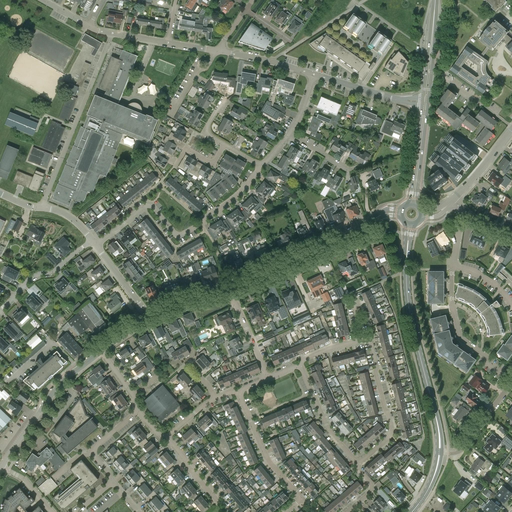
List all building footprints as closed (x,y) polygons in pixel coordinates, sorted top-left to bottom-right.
[(96,1),(93,0),(87,0),(83,9),(87,11),(88,8),(91,9),(96,1)] [(197,6),(194,4),(188,0),(185,4),(186,4),(185,6),(185,8),(186,9),(184,12),(188,12),(193,13),(197,6)] [(220,0),(219,1),(220,3),(217,6),(223,10),(223,9),(227,12),(233,3),(228,0),(220,0)] [(495,12),(499,7),(501,9),(506,2),(504,0),(483,0),(492,7),(491,8),(495,12)] [(276,14),(280,8),(281,6),(276,3),(274,7),(270,4),(267,9),(266,9),(262,13),(267,16),(267,15),(270,17),(273,12),(276,14)] [(113,22),(115,11),(108,10),(106,21),(113,22)] [(115,11),(113,22),(120,24),(122,16),(126,17),(128,11),(122,10),(122,13),(115,11)] [(284,20),(287,21),(291,15),(286,12),(285,14),(281,12),(279,15),(278,14),(276,17),(277,18),(275,20),(276,21),(275,22),(278,24),(279,23),(281,24),(284,20)] [(193,31),(201,32),(202,28),(202,27),(203,25),(202,25),(203,23),(204,19),(204,15),(198,14),(198,18),(199,18),(198,20),(195,20),(194,22),(194,24),(194,26),(193,31)] [(391,41),(366,23),(352,14),(344,26),(342,28),(347,31),(346,31),(349,33),(351,35),(352,34),(372,49),(374,51),(377,53),(377,52),(381,55),(382,54),(391,41)] [(140,24),(148,25),(149,20),(144,20),(145,19),(143,17),(141,17),(140,18),(139,19),(137,19),(136,21),(135,21),(134,26),(137,27),(138,25),(140,25),(140,24)] [(149,20),(148,25),(155,26),(155,28),(158,28),(158,30),(161,30),(162,25),(160,25),(161,23),(164,23),(164,18),(158,17),(157,22),(149,20)] [(190,31),(193,31),(194,26),(194,24),(194,22),(181,20),(180,24),(179,29),(187,30),(187,31),(189,32),(190,31)] [(492,51),(503,39),(505,40),(504,42),(506,44),(506,45),(508,43),(510,44),(506,48),(511,53),(511,52),(511,39),(506,35),(509,32),(498,22),(495,20),(493,23),(490,27),(489,26),(484,33),(479,40),(487,47),(480,56),(475,52),(474,52),(467,46),(459,59),(458,60),(455,63),(455,64),(450,70),(457,75),(458,76),(475,88),(476,88),(476,89),(483,94),(484,93),(487,88),(488,88),(485,86),(486,85),(491,78),(491,77),(490,77),(489,76),(489,75),(488,75),(488,74),(487,73),(487,72),(486,71),(486,70),(486,69),(486,68),(486,67),(486,66),(486,65),(487,64),(487,63),(488,62),(488,61),(482,57),(487,51),(489,48),(492,51)] [(297,29),(299,31),(303,25),(298,21),(297,23),(294,21),(290,27),(290,26),(287,30),(291,32),(294,33),(297,29)] [(207,24),(203,23),(202,25),(203,25),(202,27),(202,28),(201,32),(203,33),(203,34),(206,35),(205,39),(210,40),(211,28),(207,28),(207,24)] [(263,51),(265,48),(271,39),(250,24),(238,42),(263,51)] [(94,57),(97,50),(101,43),(84,34),(80,41),(94,48),(90,55),(94,57)] [(330,53),(358,73),(366,62),(326,34),(325,35),(324,34),(309,44),(310,46),(311,47),(313,49),(314,49),(315,50),(317,51),(318,52),(319,53),(320,53),(322,54),(324,54),(326,54),(323,52),(324,51),(329,54),(330,53)] [(27,49),(66,71),(69,66),(75,69),(82,56),(74,51),(71,57),(35,36),(27,49)] [(141,109),(141,108),(140,108),(140,107),(140,106),(139,106),(139,105),(138,105),(137,104),(136,103),(135,103),(134,103),(133,103),(132,103),(131,103),(130,103),(129,104),(128,105),(127,105),(127,106),(126,107),(125,108),(117,105),(137,56),(122,50),(118,60),(111,57),(98,88),(105,91),(104,95),(96,92),(95,96),(94,95),(86,115),(87,115),(82,127),(80,127),(52,196),(53,196),(51,199),(69,206),(72,199),(80,203),(83,202),(87,192),(91,194),(99,175),(105,177),(123,134),(149,145),(154,132),(153,132),(157,121),(153,119),(154,118),(145,115),(145,116),(141,114),(141,113),(141,112),(141,111),(141,110),(141,109)] [(399,75),(403,77),(408,63),(398,52),(395,54),(393,53),(384,68),(398,77),(399,75)] [(81,88),(90,65),(84,63),(75,85),(68,83),(66,90),(64,89),(63,91),(75,96),(76,93),(77,93),(78,90),(77,90),(78,87),(81,88)] [(228,88),(228,87),(233,88),(235,79),(230,78),(226,78),(226,74),(222,74),(221,74),(213,73),(212,80),(215,81),(215,82),(219,82),(225,82),(224,88),(228,88)] [(247,74),(241,73),(240,83),(237,83),(235,93),(240,94),(242,84),(245,84),(246,80),(253,82),(254,75),(247,73),(247,74)] [(258,84),(255,83),(254,92),(261,93),(262,88),(269,89),(270,86),(269,86),(271,79),(267,78),(266,79),(259,78),(258,84)] [(272,87),(268,101),(267,102),(273,103),(276,95),(282,96),(283,93),(290,96),(293,85),(277,81),(275,87),(272,87)] [(208,90),(211,91),(214,86),(208,82),(204,87),(208,90)] [(467,109),(464,112),(460,109),(455,115),(446,108),(456,96),(448,90),(440,101),(443,103),(436,112),(452,125),(451,126),(456,130),(457,129),(458,130),(463,124),(474,132),(481,122),(487,127),(477,140),(484,146),(493,134),(490,132),(497,123),(481,110),(476,117),(470,112),(470,111),(467,109)] [(212,98),(211,97),(213,94),(207,91),(205,94),(203,97),(200,95),(199,98),(209,104),(212,98)] [(283,93),(282,96),(281,100),(282,103),(291,106),(294,97),(290,96),(283,93)] [(67,122),(77,99),(67,95),(58,118),(67,122)] [(209,104),(199,98),(198,100),(200,102),(198,106),(205,110),(209,104)] [(321,116),(333,121),(338,123),(341,116),(336,114),(340,106),(321,98),(317,107),(323,110),(321,116)] [(267,102),(268,101),(266,101),(260,111),(276,121),(278,117),(282,119),(284,115),(285,110),(284,108),(273,104),(273,103),(267,102)] [(345,106),(341,116),(346,118),(347,114),(352,116),(356,107),(349,104),(348,107),(345,106)] [(239,112),(233,108),(229,114),(237,119),(238,116),(243,118),(247,112),(241,109),(239,112)] [(376,117),(376,116),(361,109),(356,120),(356,121),(356,122),(356,123),(357,124),(359,125),(378,124),(379,124),(380,124),(380,123),(381,123),(381,122),(381,121),(381,120),(380,119),(379,118),(376,117)] [(190,113),(189,115),(199,121),(202,115),(195,111),(193,114),(190,113)] [(32,136),(38,120),(29,117),(27,120),(9,113),(4,125),(32,136)] [(197,123),(199,121),(189,115),(186,114),(184,117),(189,120),(188,123),(195,127),(196,127),(198,124),(197,123)] [(332,125),(333,121),(321,116),(317,115),(316,118),(313,117),(310,124),(318,127),(320,120),(332,125)] [(222,121),(220,124),(230,130),(232,128),(229,126),(231,122),(223,118),(222,118),(221,120),(222,121)] [(50,124),(41,148),(55,153),(63,132),(65,128),(60,126),(61,125),(60,125),(55,123),(52,121),(51,121),(50,124)] [(381,132),(389,135),(390,132),(393,133),(400,135),(402,130),(403,130),(405,127),(404,126),(404,125),(394,121),(392,124),(386,121),(381,132)] [(175,132),(184,137),(185,134),(186,132),(181,129),(183,126),(176,122),(172,130),(175,132)] [(272,127),(266,123),(263,129),(261,129),(259,133),(265,136),(265,135),(273,140),(276,134),(270,130),(272,127)] [(230,130),(220,124),(216,130),(224,134),(226,131),(229,132),(230,130)] [(318,127),(310,124),(307,131),(315,134),(318,127)] [(184,137),(175,132),(174,134),(171,132),(168,137),(166,136),(174,141),(176,138),(181,141),(182,139),(184,137)] [(431,160),(427,165),(436,172),(428,178),(432,184),(431,185),(435,191),(447,181),(445,179),(450,175),(458,182),(478,156),(449,134),(429,159),(431,160)] [(239,135),(236,140),(242,144),(245,138),(239,135)] [(174,141),(166,136),(163,141),(166,143),(165,145),(174,151),(175,148),(176,146),(171,143),(173,140),(174,141)] [(330,149),(336,152),(340,145),(337,143),(338,140),(333,137),(330,143),(333,144),(330,149)] [(254,141),(253,143),(263,149),(267,143),(259,139),(257,142),(254,141)] [(263,149),(253,143),(251,146),(254,147),(252,151),(250,155),(255,158),(257,154),(260,155),(263,149)] [(399,152),(401,147),(392,143),(390,148),(399,152)] [(344,147),(340,145),(336,152),(342,156),(345,152),(347,153),(349,151),(351,147),(346,144),(344,147)] [(174,151),(165,145),(164,148),(160,146),(157,151),(164,155),(166,152),(171,155),(172,153),(174,151)] [(349,157),(355,161),(359,153),(356,151),(357,148),(352,145),(351,147),(349,151),(351,152),(349,157)] [(0,177),(6,180),(18,150),(7,146),(0,161),(0,177)] [(52,155),(33,147),(27,161),(47,169),(52,155)] [(149,149),(145,151),(148,157),(153,148),(150,147),(149,149)] [(291,147),(288,152),(296,157),(299,151),(301,153),(303,150),(298,147),(296,150),(291,147)] [(164,155),(157,151),(155,156),(158,158),(155,163),(164,168),(167,163),(166,162),(167,161),(162,158),(164,155)] [(285,157),(291,161),(293,162),(296,157),(288,152),(285,157)] [(363,155),(359,153),(355,161),(361,164),(363,160),(366,161),(369,155),(364,152),(363,155)] [(212,177),(208,184),(206,188),(208,191),(206,192),(213,202),(237,183),(234,179),(235,176),(238,177),(245,164),(237,159),(236,161),(225,155),(217,168),(223,171),(219,177),(219,176),(214,173),(212,177)] [(283,156),(280,161),(288,166),(291,161),(285,157),(283,156)] [(188,168),(193,159),(190,158),(188,157),(185,162),(182,160),(178,167),(183,170),(185,166),(188,168)] [(188,173),(193,175),(197,169),(194,167),(197,162),(195,161),(193,159),(188,168),(190,169),(188,173)] [(509,163),(505,159),(498,167),(503,171),(509,163)] [(308,166),(305,164),(302,170),(308,174),(310,175),(314,175),(315,171),(314,170),(318,163),(312,160),(308,166)] [(288,166),(280,161),(277,167),(285,171),(288,166)] [(202,176),(207,168),(205,166),(204,167),(202,165),(200,171),(197,169),(193,175),(198,178),(200,175),(202,176)] [(203,181),(208,184),(212,177),(209,176),(212,171),(210,170),(210,169),(207,168),(202,176),(200,180),(203,181)] [(318,171),(317,173),(313,179),(320,182),(321,181),(325,184),(327,181),(325,180),(329,172),(323,168),(321,173),(318,171)] [(382,176),(379,168),(372,172),(375,179),(382,176)] [(34,173),(32,177),(17,171),(12,182),(28,188),(37,192),(44,174),(35,171),(34,174),(34,173)] [(286,178),(276,172),(275,174),(270,171),(267,177),(275,182),(277,179),(284,182),(286,178)] [(147,172),(145,174),(152,183),(157,179),(152,172),(149,175),(147,172)] [(503,181),(493,173),(487,180),(498,188),(501,184),(502,184),(502,185),(505,188),(509,184),(504,180),(503,181)] [(146,178),(143,180),(149,187),(153,183),(152,183),(145,174),(144,175),(146,178)] [(332,182),(329,180),(326,186),(332,190),(334,186),(337,187),(342,179),(336,176),(332,182)] [(359,184),(356,176),(350,178),(351,182),(348,183),(351,192),(357,190),(356,184),(359,184)] [(170,187),(177,179),(176,177),(174,180),(170,177),(165,183),(170,187)] [(138,179),(137,180),(144,190),(149,187),(143,180),(140,182),(138,179)] [(179,180),(177,179),(170,187),(169,188),(173,191),(179,185),(177,183),(179,180)] [(137,184),(135,186),(140,193),(144,190),(137,180),(135,182),(137,184)] [(376,184),(374,180),(365,184),(365,185),(366,187),(367,188),(368,187),(370,192),(379,188),(377,183),(376,184)] [(274,190),(276,188),(270,183),(268,186),(264,182),(259,187),(267,194),(270,196),(274,191),(274,190)] [(177,195),(185,186),(184,184),(181,187),(179,185),(173,191),(177,195)] [(130,186),(128,187),(136,197),(140,193),(135,186),(132,189),(130,186)] [(187,187),(185,186),(177,195),(181,198),(187,192),(185,189),(187,187)] [(129,191),(126,193),(132,200),(136,197),(128,187),(127,188),(129,191)] [(263,199),(267,194),(259,187),(255,193),(259,196),(258,198),(263,203),(265,201),(263,199)] [(486,201),(488,198),(487,198),(489,196),(492,198),(494,195),(489,190),(484,196),(482,193),(479,197),(477,195),(475,196),(472,199),(472,201),(476,204),(478,204),(479,201),(483,204),(484,204),(485,204),(486,203),(486,202),(486,201)] [(186,202),(194,193),(192,191),(190,194),(187,192),(181,198),(186,202)] [(121,193),(120,194),(128,204),(132,200),(126,193),(124,195),(121,193)] [(195,194),(194,193),(186,202),(190,206),(196,199),(193,197),(195,194)] [(128,204),(120,194),(118,195),(120,198),(118,200),(123,207),(128,204)] [(246,202),(253,209),(256,206),(258,208),(262,205),(257,199),(255,201),(251,197),(246,202)] [(507,205),(508,206),(510,199),(506,197),(503,204),(500,203),(498,208),(493,206),(490,213),(498,216),(501,210),(504,211),(507,205)] [(194,209),(202,200),(200,199),(198,201),(196,199),(190,206),(194,209)] [(203,201),(202,200),(194,209),(198,213),(204,206),(201,204),(203,201)] [(245,210),(243,212),(248,218),(252,214),(250,212),(253,209),(246,202),(241,206),(245,210)] [(110,207),(112,209),(117,215),(121,212),(116,206),(114,203),(110,207)] [(347,205),(349,209),(346,210),(350,219),(354,217),(359,215),(357,210),(358,210),(356,205),(352,207),(352,206),(351,207),(350,203),(347,205)] [(324,210),(329,224),(335,222),(336,224),(344,220),(343,217),(344,216),(342,212),(341,212),(340,209),(335,211),(333,207),(324,210)] [(112,209),(107,212),(112,219),(117,215),(112,209)] [(248,218),(243,212),(240,214),(237,210),(232,213),(237,222),(241,219),(243,222),(248,218)] [(300,221),(303,227),(296,230),(300,238),(301,237),(301,238),(304,237),(303,236),(309,234),(312,233),(302,210),(298,212),(302,220),(300,221)] [(107,212),(103,216),(108,222),(112,219),(107,212)] [(108,222),(103,216),(101,213),(97,216),(97,217),(98,218),(104,226),(108,222)] [(239,224),(237,222),(232,213),(226,217),(229,222),(227,224),(232,231),(235,229),(234,228),(239,224)] [(316,217),(318,221),(314,222),(318,232),(326,228),(322,219),(320,215),(316,217)] [(94,222),(100,229),(101,228),(104,226),(98,218),(97,217),(94,220),(94,222)] [(11,229),(18,233),(23,223),(17,219),(11,229)] [(139,229),(140,231),(150,223),(146,219),(140,224),(142,227),(139,229)] [(215,224),(220,232),(224,230),(225,233),(230,230),(226,223),(223,225),(220,220),(215,224)] [(95,233),(100,229),(94,222),(90,225),(88,223),(85,225),(90,230),(92,229),(95,233)] [(144,230),(146,233),(153,227),(150,223),(140,231),(141,232),(144,230)] [(220,232),(215,224),(209,227),(212,232),(209,234),(213,240),(218,237),(216,235),(220,232)] [(42,243),(40,242),(45,234),(35,229),(35,227),(31,225),(26,235),(37,240),(35,243),(40,246),(42,243)] [(146,238),(147,239),(156,231),(153,227),(146,233),(148,235),(146,238)] [(123,235),(125,237),(121,240),(125,245),(129,242),(134,238),(129,231),(123,235)] [(151,239),(153,241),(160,236),(156,231),(147,239),(148,241),(151,239)] [(473,234),(472,233),(470,237),(471,238),(470,241),(469,242),(470,242),(483,247),(484,247),(487,238),(474,232),(473,232),(473,233),(473,234)] [(281,246),(281,247),(284,246),(283,245),(290,242),(288,237),(286,238),(285,234),(280,236),(282,240),(277,242),(280,247),(281,246)] [(152,246),(154,248),(163,240),(160,236),(153,241),(155,244),(152,246)] [(63,239),(62,238),(59,241),(59,242),(57,244),(58,245),(58,248),(57,249),(64,256),(70,251),(67,248),(67,246),(69,244),(66,241),(67,241),(65,238),(64,239),(63,238),(63,239)] [(435,238),(426,242),(427,244),(426,244),(426,245),(427,244),(431,253),(430,253),(431,254),(433,257),(432,257),(433,258),(440,254),(439,254),(446,250),(444,247),(442,248),(435,238)] [(195,242),(199,249),(202,248),(204,251),(206,250),(200,239),(195,242)] [(158,247),(160,250),(167,244),(163,240),(154,248),(155,249),(158,247)] [(112,253),(116,250),(119,255),(124,251),(116,241),(113,243),(113,242),(107,247),(112,253)] [(196,251),(199,249),(195,242),(190,244),(196,255),(198,254),(196,251)] [(159,255),(160,256),(169,249),(170,248),(167,244),(160,250),(162,252),(159,255)] [(196,255),(190,244),(185,247),(190,255),(193,253),(194,256),(196,255)] [(265,244),(260,246),(259,245),(257,246),(258,247),(263,259),(265,258),(267,257),(270,255),(267,247),(265,244)] [(504,258),(505,259),(510,250),(499,244),(494,253),(501,256),(498,260),(502,262),(504,258)] [(372,249),(376,257),(377,257),(378,260),(383,258),(382,254),(384,253),(381,245),(372,249)] [(187,257),(190,255),(185,247),(181,250),(187,261),(188,260),(187,257)] [(263,259),(258,247),(255,248),(257,252),(255,253),(258,261),(259,260),(259,261),(262,260),(261,259),(263,259)] [(169,249),(160,256),(162,258),(164,255),(167,259),(173,254),(169,249)] [(187,261),(181,250),(176,253),(180,261),(183,258),(185,262),(187,261)] [(244,267),(241,259),(237,251),(233,253),(233,254),(236,261),(234,262),(231,255),(227,256),(223,258),(226,263),(229,262),(231,265),(235,263),(238,270),(244,267)] [(256,262),(257,261),(252,251),(248,253),(249,256),(246,257),(249,265),(254,263),(255,263),(257,262),(256,262)] [(368,271),(376,268),(373,261),(368,263),(364,255),(363,254),(361,255),(361,254),(356,256),(361,266),(364,265),(366,268),(367,268),(368,271)] [(83,257),(77,261),(84,270),(87,268),(86,268),(94,262),(93,260),(94,259),(93,259),(93,258),(92,257),(91,257),(90,256),(85,260),(83,257)] [(345,263),(338,265),(342,274),(346,272),(346,273),(347,272),(348,277),(357,273),(354,266),(352,267),(351,265),(354,264),(351,258),(348,260),(347,261),(348,263),(345,264),(345,263)] [(124,271),(132,264),(135,262),(132,259),(131,260),(130,260),(126,263),(122,266),(124,268),(123,269),(124,271)] [(128,274),(138,266),(135,262),(132,264),(124,271),(124,272),(125,272),(125,273),(126,272),(128,274)] [(128,277),(130,279),(140,271),(141,270),(138,266),(128,274),(129,276),(128,277)] [(217,277),(214,268),(213,268),(212,266),(207,268),(207,270),(201,272),(204,281),(208,280),(209,281),(213,279),(213,278),(217,277)] [(4,274),(2,279),(8,283),(11,278),(12,278),(15,280),(15,279),(16,280),(18,276),(17,276),(18,273),(8,267),(7,268),(4,274)] [(92,269),(86,273),(90,278),(93,276),(95,279),(103,273),(102,272),(102,271),(102,270),(101,269),(100,269),(99,268),(94,272),(92,269)] [(381,277),(386,275),(382,268),(378,270),(381,277)] [(511,277),(508,273),(502,269),(501,271),(500,271),(506,275),(509,279),(511,282),(511,277)] [(140,271),(130,279),(130,280),(131,281),(132,280),(134,282),(138,279),(139,282),(143,279),(141,276),(143,275),(143,274),(141,271),(140,271)] [(443,304),(443,297),(447,297),(447,294),(443,294),(443,282),(447,282),(447,279),(443,279),(443,272),(428,272),(428,276),(429,276),(429,280),(428,280),(428,284),(429,284),(429,292),(428,292),(428,299),(429,299),(429,304),(443,304)] [(506,280),(502,276),(499,273),(498,274),(497,276),(500,279),(504,282),(506,280)] [(198,285),(195,276),(184,280),(187,288),(194,285),(194,287),(198,285)] [(319,276),(306,282),(314,299),(318,297),(317,294),(318,293),(317,290),(323,287),(321,282),(322,281),(319,276)] [(56,290),(61,295),(61,294),(64,291),(63,289),(68,284),(63,279),(58,284),(57,283),(55,285),(55,286),(55,287),(57,289),(57,290),(56,290)] [(102,288),(104,292),(112,286),(108,280),(103,284),(101,281),(95,285),(99,290),(102,288)] [(175,283),(172,285),(175,294),(181,292),(179,287),(182,286),(180,280),(175,282),(175,283)] [(175,294),(172,285),(168,286),(167,284),(162,286),(165,293),(167,291),(169,296),(175,294)] [(159,299),(153,286),(144,290),(147,295),(146,296),(148,300),(149,300),(150,303),(154,302),(157,301),(157,300),(159,299)] [(477,309),(480,313),(482,316),(483,316),(485,318),(486,321),(485,321),(487,324),(488,327),(489,329),(490,332),(489,332),(489,336),(491,335),(494,337),(495,335),(502,334),(500,327),(498,319),(495,312),(490,306),(485,300),(479,295),(473,291),(466,288),(458,286),(455,298),(459,299),(459,298),(462,299),(464,300),(464,301),(467,302),(470,304),(470,303),(472,305),(475,306),(474,307),(477,309)] [(339,287),(332,291),(336,300),(343,296),(339,287)] [(289,292),(289,291),(288,290),(281,293),(287,306),(286,306),(287,308),(288,308),(289,309),(295,307),(301,304),(296,293),(294,293),(293,294),(292,292),(292,291),(291,292),(290,292),(289,293),(289,292)] [(361,294),(363,299),(371,295),(369,290),(361,294)] [(327,292),(321,295),(324,303),(324,302),(326,307),(333,304),(331,299),(327,292)] [(92,293),(88,296),(92,302),(97,299),(92,293)] [(109,297),(112,302),(107,306),(111,312),(121,304),(117,300),(119,299),(114,293),(109,297)] [(373,301),(371,295),(363,299),(365,304),(373,301)] [(41,307),(44,305),(38,299),(36,301),(32,297),(31,297),(30,297),(28,299),(28,300),(26,302),(36,312),(37,312),(40,308),(41,307)] [(277,310),(281,320),(288,316),(287,313),(284,306),(279,308),(274,297),(264,301),(265,301),(264,302),(267,308),(268,308),(270,313),(277,310)] [(367,309),(375,306),(373,301),(365,304),(367,309)] [(78,302),(71,308),(74,311),(81,305),(78,302)] [(90,303),(82,309),(95,326),(96,324),(99,328),(96,331),(99,335),(108,328),(100,317),(101,317),(90,303)] [(252,306),(246,309),(251,320),(255,318),(258,324),(264,321),(262,315),(258,306),(253,308),(252,306)] [(370,314),(378,310),(375,306),(367,309),(370,314)] [(14,317),(19,323),(27,315),(30,318),(33,316),(27,311),(25,313),(22,309),(17,314),(16,312),(13,315),(14,317)] [(96,337),(99,335),(96,331),(99,328),(96,324),(95,326),(82,309),(68,322),(72,327),(74,326),(84,339),(79,343),(84,350),(97,339),(96,337)] [(380,315),(378,310),(370,314),(372,319),(380,315)] [(186,325),(194,321),(190,313),(182,317),(186,325)] [(227,313),(217,318),(220,326),(221,325),(225,334),(234,331),(230,322),(231,321),(227,313)] [(374,324),(382,321),(385,319),(382,314),(380,315),(372,319),(374,324)] [(49,315),(41,323),(44,326),(51,318),(49,315)] [(438,349),(442,355),(448,359),(449,358),(451,360),(451,361),(454,364),(455,363),(458,365),(457,366),(461,368),(461,367),(464,369),(463,370),(467,372),(476,360),(470,357),(472,353),(470,352),(468,355),(458,347),(460,344),(458,343),(455,346),(452,344),(451,340),(455,339),(454,336),(451,337),(448,325),(451,324),(451,321),(447,322),(445,316),(432,319),(433,323),(432,324),(434,331),(435,331),(436,334),(435,335),(436,339),(437,338),(437,342),(436,342),(438,349)] [(294,326),(305,321),(304,318),(299,320),(298,317),(293,319),(293,318),(292,318),(293,319),(291,320),(294,326)] [(181,333),(184,331),(182,325),(178,326),(175,320),(167,324),(171,332),(179,329),(181,333)] [(70,328),(66,323),(62,328),(66,332),(70,328)] [(9,326),(8,325),(5,327),(6,329),(4,330),(12,339),(15,336),(18,340),(24,335),(16,327),(14,329),(9,325),(9,326)] [(168,344),(172,342),(170,337),(167,331),(163,333),(160,327),(153,331),(157,339),(164,335),(168,344)] [(36,328),(26,336),(28,339),(38,330),(36,328)] [(337,332),(338,338),(349,335),(347,329),(337,332)] [(272,332),(262,336),(264,340),(274,335),(273,332),(272,332)] [(74,359),(83,351),(66,333),(58,341),(74,359)] [(319,333),(314,335),(318,346),(323,343),(320,335),(319,333)] [(320,335),(323,343),(328,341),(325,333),(320,335)] [(32,349),(41,340),(36,335),(27,343),(32,349)] [(143,347),(150,343),(153,347),(156,345),(153,339),(149,341),(146,335),(138,339),(143,347)] [(318,346),(314,335),(309,337),(313,348),(318,346)] [(511,336),(506,344),(507,345),(505,346),(503,345),(498,352),(501,355),(507,360),(511,353),(511,336)] [(228,351),(229,353),(231,357),(238,353),(236,350),(242,347),(238,337),(228,342),(230,346),(228,347),(230,350),(228,351)] [(304,340),(305,342),(308,350),(314,348),(313,348),(309,337),(304,340)] [(8,346),(0,338),(0,348),(0,349),(3,353),(4,353),(7,350),(6,348),(8,346)] [(189,354),(187,350),(192,346),(188,339),(185,341),(182,343),(185,347),(180,349),(184,357),(189,354)] [(20,361),(23,364),(46,344),(43,341),(20,361)] [(303,353),(308,350),(305,342),(300,345),(303,353)] [(290,349),(294,357),(299,355),(295,347),(294,345),(293,344),(291,345),(290,347),(291,348),(290,349)] [(300,345),(295,347),(299,355),(303,353),(300,345)] [(136,351),(139,354),(143,351),(139,346),(132,351),(130,349),(127,351),(126,349),(119,353),(122,358),(129,354),(130,355),(136,351)] [(179,360),(184,357),(180,349),(175,352),(172,347),(168,349),(169,350),(165,352),(167,355),(170,360),(173,358),(174,360),(177,358),(179,360)] [(290,349),(285,351),(289,359),(294,357),(290,349)] [(195,361),(199,366),(206,359),(202,355),(206,352),(204,350),(198,354),(200,357),(195,361)] [(57,351),(56,352),(52,356),(53,357),(30,378),(28,376),(23,381),(32,388),(33,387),(35,389),(37,387),(38,388),(39,387),(38,386),(39,385),(40,386),(43,383),(42,382),(44,381),(45,382),(48,379),(47,378),(52,375),(55,373),(54,372),(56,370),(57,371),(60,369),(59,368),(61,366),(62,367),(62,366),(64,363),(63,362),(65,361),(66,362),(67,361),(60,356),(61,356),(57,351)] [(275,355),(279,363),(284,361),(280,353),(279,351),(274,353),(275,355)] [(284,361),(289,359),(285,351),(280,353),(284,361)] [(274,366),(279,363),(275,355),(270,358),(274,366)] [(144,374),(154,367),(146,357),(141,361),(142,363),(133,369),(137,375),(142,371),(144,374)] [(14,359),(9,364),(12,367),(18,363),(14,359)] [(210,364),(206,359),(199,366),(203,370),(208,366),(210,368),(215,363),(213,361),(210,364)] [(255,361),(250,364),(255,374),(260,372),(255,361)] [(250,376),(255,374),(250,364),(250,363),(245,365),(245,366),(250,376)] [(310,368),(312,373),(319,370),(322,369),(320,364),(310,368)] [(96,384),(101,379),(99,376),(104,372),(99,366),(92,371),(94,374),(87,379),(93,386),(96,384)] [(240,368),(245,378),(250,376),(245,366),(240,368)] [(240,380),(245,378),(240,368),(236,370),(237,372),(240,380)] [(320,373),(319,370),(312,373),(311,374),(313,379),(321,375),(323,374),(322,372),(320,373)] [(230,385),(235,382),(232,374),(230,372),(225,374),(227,377),(230,385)] [(237,372),(232,374),(235,382),(240,380),(237,372)] [(176,379),(180,383),(187,377),(183,373),(177,377),(175,375),(169,380),(172,383),(176,379)] [(313,379),(315,384),(323,380),(321,375),(313,379)] [(489,388),(486,386),(486,385),(481,380),(475,375),(468,383),(475,388),(481,392),(481,391),(484,394),(489,388)] [(191,382),(187,377),(180,383),(183,388),(180,391),(182,393),(184,392),(187,389),(185,386),(191,382)] [(227,377),(222,379),(225,387),(230,385),(227,377)] [(99,385),(103,390),(112,383),(108,378),(103,382),(102,379),(101,379),(96,384),(97,386),(99,385)] [(220,389),(225,387),(222,379),(217,381),(220,389)] [(315,384),(318,389),(328,384),(325,379),(323,380),(315,384)] [(116,389),(112,383),(103,390),(106,395),(105,396),(107,399),(113,395),(111,392),(116,389)] [(318,389),(320,394),(330,389),(328,384),(318,389)] [(467,392),(470,388),(464,384),(461,388),(467,392)] [(142,402),(159,422),(179,405),(162,385),(142,402)] [(189,391),(193,396),(200,390),(196,385),(191,390),(189,387),(187,389),(184,392),(186,394),(189,391)] [(320,394),(322,398),(330,395),(332,394),(330,389),(320,394)] [(11,420),(11,419),(0,409),(0,406),(0,400),(2,398),(5,401),(10,396),(4,390),(2,392),(0,390),(0,431),(2,433),(8,427),(6,425),(11,420)] [(200,390),(193,396),(191,397),(195,402),(193,403),(195,406),(201,401),(199,399),(204,394),(200,390)] [(19,400),(19,399),(25,403),(30,397),(24,392),(23,393),(21,392),(20,394),(18,393),(15,397),(19,400)] [(113,400),(116,405),(124,399),(120,394),(117,397),(115,394),(110,398),(111,401),(113,400)] [(322,398),(324,403),(332,400),(330,395),(322,398)] [(477,403),(478,402),(475,399),(476,398),(473,395),(472,396),(470,395),(468,397),(468,396),(465,399),(466,400),(465,401),(468,403),(468,404),(472,407),(473,406),(474,407),(475,406),(476,406),(478,404),(477,403)] [(456,405),(459,401),(455,397),(451,402),(456,405)] [(66,416),(60,424),(54,432),(55,432),(53,434),(58,443),(57,444),(57,445),(61,440),(63,442),(57,447),(63,454),(66,451),(67,452),(97,427),(92,422),(93,420),(92,418),(92,417),(91,418),(85,415),(80,399),(66,417),(66,416)] [(127,404),(124,399),(116,405),(119,409),(118,410),(120,413),(126,409),(124,406),(127,404)] [(300,402),(303,410),(307,409),(308,412),(311,410),(310,407),(309,408),(305,400),(300,402)] [(324,403),(326,408),(334,405),(337,404),(336,402),(333,403),(332,400),(324,403)] [(12,412),(16,416),(22,408),(17,404),(17,405),(12,402),(8,407),(13,411),(12,412)] [(225,411),(228,410),(235,407),(233,402),(223,406),(225,411)] [(300,402),(295,404),(298,412),(303,410),(300,402)] [(294,415),(298,412),(295,404),(290,406),(294,415)] [(337,404),(334,405),(326,408),(329,414),(339,409),(337,404)] [(468,411),(467,411),(469,408),(464,404),(453,418),(458,422),(461,419),(462,420),(468,411)] [(236,406),(235,407),(228,410),(230,415),(238,411),(236,406)] [(281,410),(275,413),(279,421),(283,419),(284,420),(289,418),(289,417),(294,415),(290,406),(284,409),(281,410)] [(230,415),(232,420),(240,416),(238,411),(230,415)] [(330,419),(334,423),(343,415),(340,411),(338,412),(330,419)] [(275,413),(270,415),(274,423),(279,421),(275,413)] [(206,415),(201,419),(207,426),(212,423),(215,426),(217,424),(213,419),(210,421),(206,415)] [(269,425),(274,423),(270,415),(265,417),(269,425)] [(345,417),(343,415),(334,423),(338,427),(345,421),(343,419),(345,417)] [(242,421),(240,416),(232,420),(235,425),(242,421)] [(260,419),(261,422),(263,427),(264,427),(269,425),(265,417),(260,419)] [(203,430),(207,426),(201,419),(197,423),(201,429),(199,431),(204,436),(206,434),(203,430)] [(235,425),(237,430),(245,426),(242,421),(235,425)] [(338,427),(341,431),(348,425),(345,421),(338,427)] [(307,434),(309,432),(316,426),(312,422),(309,425),(308,423),(301,427),(307,434)] [(378,423),(374,427),(374,428),(379,434),(384,430),(378,423)] [(352,429),(348,425),(341,431),(345,435),(352,429)] [(247,431),(245,426),(237,430),(239,435),(244,432),(247,431)] [(309,432),(313,436),(319,430),(316,426),(309,432)] [(139,428),(137,429),(136,430),(134,428),(133,427),(127,432),(130,435),(131,434),(135,438),(142,432),(139,428)] [(375,437),(379,434),(374,428),(374,427),(370,431),(375,437)] [(186,432),(192,440),(197,436),(199,439),(200,439),(202,437),(197,432),(195,434),(194,433),(191,429),(186,432)] [(323,434),(319,430),(313,436),(316,440),(321,436),(323,434)] [(370,431),(366,434),(371,441),(375,437),(370,431)] [(138,444),(140,446),(145,442),(143,439),(146,437),(142,432),(135,438),(139,443),(138,444)] [(188,443),(192,440),(186,432),(182,436),(186,442),(184,444),(188,449),(191,447),(188,443)] [(246,437),(244,432),(239,435),(236,435),(239,441),(246,437)] [(367,444),(371,441),(366,434),(361,438),(367,444)] [(509,451),(511,447),(511,441),(506,437),(501,442),(492,435),(486,442),(488,443),(484,448),(486,450),(485,452),(488,454),(489,453),(490,453),(494,448),(495,450),(500,444),(509,451)] [(268,441),(271,446),(278,443),(286,440),(284,436),(278,438),(277,437),(268,441)] [(321,436),(316,440),(314,441),(315,441),(313,443),(316,447),(318,445),(325,440),(321,436)] [(249,442),(246,437),(239,441),(241,446),(249,442)] [(361,438),(357,441),(363,448),(367,444),(361,438)] [(318,445),(322,450),(328,444),(325,440),(318,445)] [(143,447),(147,452),(154,446),(150,441),(147,444),(145,442),(140,446),(142,448),(143,447)] [(359,452),(363,448),(357,441),(353,445),(359,452)] [(251,447),(249,442),(241,446),(243,450),(251,447)] [(398,442),(394,446),(400,452),(403,455),(410,448),(407,444),(403,443),(401,445),(398,442)] [(281,448),(278,443),(271,446),(273,451),(281,448)] [(332,448),(328,444),(322,450),(319,452),(321,453),(323,451),(325,454),(332,448)] [(158,450),(154,446),(147,452),(151,456),(150,457),(152,460),(157,455),(155,453),(158,450)] [(394,446),(390,449),(396,456),(400,452),(394,446)] [(28,469),(32,472),(37,464),(40,467),(51,457),(56,464),(52,468),(55,471),(64,463),(54,451),(54,450),(52,447),(49,449),(47,447),(40,453),(39,453),(36,456),(32,453),(25,464),(27,465),(25,469),(27,471),(28,469)] [(114,454),(116,456),(120,452),(117,448),(115,450),(113,447),(105,454),(107,457),(108,457),(109,458),(114,454)] [(253,452),(251,447),(243,450),(245,455),(253,452)] [(273,451),(275,456),(283,453),(281,448),(273,451)] [(325,454),(329,458),(335,452),(332,448),(325,454)] [(195,455),(199,459),(206,453),(202,449),(195,455)] [(390,449),(386,453),(392,460),(396,456),(390,449)] [(122,455),(120,452),(116,456),(118,459),(113,463),(114,464),(114,465),(116,468),(124,461),(121,456),(122,455)] [(151,461),(153,463),(158,459),(159,458),(163,462),(170,456),(166,452),(164,453),(163,454),(161,452),(158,454),(157,455),(152,460),(151,461)] [(255,457),(253,452),(245,455),(247,460),(255,457)] [(335,452),(329,458),(326,460),(330,464),(339,456),(335,452)] [(209,457),(206,453),(199,459),(203,463),(209,457)] [(285,458),(283,453),(275,456),(277,461),(285,458)] [(386,453),(382,456),(386,461),(388,463),(392,460),(386,453)] [(422,463),(425,460),(417,453),(415,456),(415,457),(412,460),(416,463),(419,460),(422,463)] [(386,461),(382,456),(380,454),(376,458),(382,464),(386,461)] [(174,461),(170,456),(163,462),(166,467),(165,468),(167,470),(173,466),(171,463),(174,461)] [(339,456),(330,464),(334,468),(336,466),(342,460),(339,456)] [(203,463),(206,467),(213,461),(209,457),(203,463)] [(257,462),(255,457),(247,460),(250,465),(257,462)] [(376,458),(372,461),(378,468),(382,464),(376,458)] [(484,467),(488,470),(489,469),(492,471),(495,467),(486,459),(484,463),(478,458),(471,468),(471,469),(470,471),(475,476),(477,473),(476,472),(480,467),(483,469),(484,467)] [(216,459),(213,461),(206,467),(210,471),(215,467),(219,463),(216,459)] [(283,465),(287,469),(293,463),(289,459),(283,465)] [(81,460),(70,469),(74,475),(76,473),(81,479),(61,496),(58,493),(53,498),(62,509),(89,487),(89,488),(98,480),(92,472),(91,472),(81,460)] [(336,466),(339,470),(346,464),(342,460),(336,466)] [(125,468),(127,470),(132,466),(130,463),(128,465),(124,461),(116,468),(119,471),(119,470),(120,472),(125,468)] [(372,461),(368,465),(374,471),(378,468),(372,461)] [(287,469),(290,473),(297,467),(293,463),(287,469)] [(350,468),(346,464),(339,470),(343,474),(350,468)] [(253,471),(257,475),(263,470),(260,465),(253,471)] [(374,471),(368,465),(364,468),(369,475),(374,471)] [(134,468),(132,466),(127,470),(129,472),(124,476),(126,478),(125,478),(128,481),(136,474),(132,470),(134,468)] [(215,467),(210,471),(212,474),(210,475),(213,479),(222,472),(218,468),(217,470),(215,467)] [(300,471),(297,467),(290,473),(294,477),(300,471)] [(170,475),(173,479),(181,473),(177,469),(174,471),(171,468),(166,473),(168,476),(170,475)] [(421,476),(414,471),(411,469),(411,470),(408,468),(404,473),(409,477),(409,478),(408,480),(411,482),(415,485),(418,482),(417,482),(421,476)] [(301,472),(300,471),(294,477),(297,481),(304,475),(306,473),(303,469),(301,472)] [(267,474),(263,470),(257,475),(260,479),(267,474)] [(213,479),(217,483),(225,476),(222,472),(213,479)] [(184,478),(181,473),(173,479),(177,484),(176,485),(178,487),(183,483),(182,480),(184,478)] [(137,481),(139,484),(144,479),(142,477),(140,479),(136,474),(128,481),(130,484),(131,484),(132,485),(137,481)] [(270,478),(267,474),(260,479),(264,483),(270,478)] [(307,479),(304,475),(297,481),(301,485),(307,479)] [(217,483),(220,487),(227,481),(228,480),(225,476),(217,483)] [(399,481),(394,476),(390,480),(394,485),(399,481)] [(38,486),(45,480),(42,477),(35,483),(38,486)] [(46,496),(57,486),(50,477),(38,487),(46,496)] [(310,477),(307,479),(301,485),(305,489),(311,483),(313,481),(310,477)] [(274,482),(270,478),(264,483),(267,488),(274,482)] [(146,482),(144,479),(139,484),(141,486),(136,490),(137,491),(137,492),(139,495),(148,488),(144,483),(146,482)] [(466,492),(472,485),(465,480),(463,483),(461,481),(458,485),(456,487),(453,491),(460,496),(464,490),(466,492)] [(224,491),(225,490),(230,485),(227,481),(220,487),(224,491)] [(352,481),(350,482),(358,492),(362,488),(357,481),(354,483),(352,481)] [(185,493),(192,487),(188,482),(185,485),(183,483),(178,487),(179,490),(180,490),(181,494),(185,493)] [(351,486),(348,488),(354,495),(358,492),(350,482),(348,483),(351,486)] [(481,491),(484,487),(478,482),(474,486),(481,491)] [(305,489),(308,493),(315,487),(316,486),(315,484),(313,486),(311,483),(305,489)] [(225,490),(228,494),(235,488),(231,484),(230,485),(225,490)] [(228,494),(231,497),(240,490),(237,486),(235,488),(228,494)] [(316,486),(315,487),(308,493),(312,497),(318,491),(316,489),(318,488),(316,486)] [(196,491),(192,487),(185,493),(189,497),(188,498),(190,501),(195,496),(193,494),(196,491)] [(511,493),(504,487),(500,492),(508,498),(509,497),(511,499),(511,497),(511,493)] [(15,491),(6,499),(5,499),(0,511),(39,511),(42,509),(39,506),(35,509),(31,511),(21,511),(30,504),(31,504),(34,501),(31,497),(29,499),(22,492),(23,492),(19,488),(15,491)] [(148,495),(150,497),(155,493),(153,491),(151,492),(148,488),(139,495),(142,498),(142,497),(144,499),(148,495)] [(343,488),(342,489),(350,498),(354,495),(348,488),(346,490),(343,488)] [(343,493),(340,495),(346,502),(350,498),(342,489),(340,490),(343,493)] [(397,489),(391,495),(400,504),(403,501),(402,500),(405,498),(397,489)] [(231,497),(235,501),(241,495),(243,494),(240,490),(231,497)] [(278,495),(284,502),(288,498),(282,492),(278,495)] [(504,503),(508,498),(500,492),(496,496),(504,503)] [(157,495),(155,493),(150,497),(152,499),(148,504),(149,505),(148,505),(151,508),(159,501),(155,497),(157,495)] [(235,501),(238,505),(245,499),(241,495),(235,501)] [(278,495),(274,499),(280,505),(284,502),(278,495)] [(342,505),(346,502),(340,495),(338,497),(335,495),(334,496),(342,505)] [(194,503),(197,507),(204,501),(200,496),(197,499),(195,496),(190,501),(188,503),(189,505),(191,505),(194,503)] [(332,502),(338,509),(342,505),(334,496),(330,500),(332,502)] [(381,511),(380,510),(385,505),(379,497),(373,503),(378,509),(375,511),(381,511)] [(247,498),(245,499),(238,505),(243,511),(248,506),(247,505),(250,502),(247,498)] [(275,509),(280,505),(274,499),(270,502),(275,509)] [(159,501),(151,508),(154,511),(155,511),(160,508),(162,511),(167,507),(161,500),(159,501)] [(264,504),(266,506),(270,511),(271,511),(275,509),(270,502),(268,500),(264,504)] [(208,505),(204,501),(197,507),(201,511),(199,511),(204,511),(207,510),(205,508),(208,505)] [(492,501),(488,506),(495,511),(496,511),(500,508),(492,501)] [(327,502),(325,503),(333,511),(338,509),(332,502),(329,504),(327,502)] [(325,511),(333,511),(325,503),(324,504),(326,507),(324,509),(325,511)]
